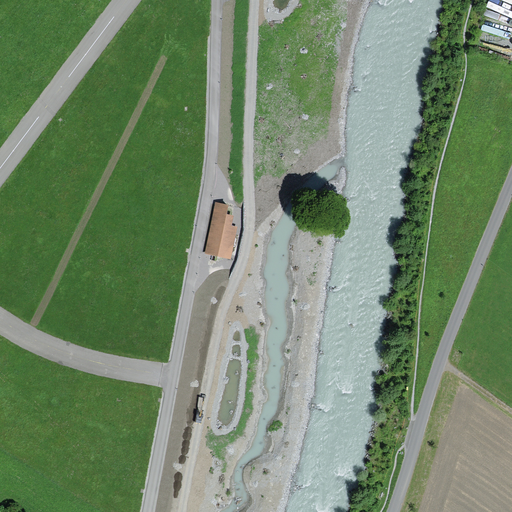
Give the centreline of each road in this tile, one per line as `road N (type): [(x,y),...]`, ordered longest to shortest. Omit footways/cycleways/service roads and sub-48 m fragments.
road 1 (unknown): [(151,511),(207,198),(219,54),(273,30),(271,0)]
road 2 (unclassified): [(354,0),(322,122),(283,385),(254,511)]
road 3 (unclassified): [(392,511),(439,361),(511,183)]
road 4 (unknown): [(0,166),(127,0)]
